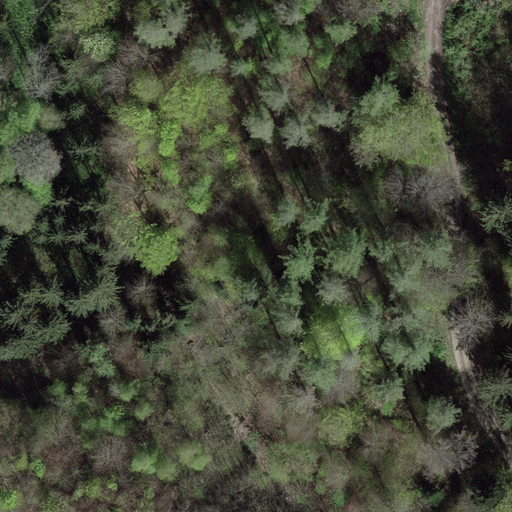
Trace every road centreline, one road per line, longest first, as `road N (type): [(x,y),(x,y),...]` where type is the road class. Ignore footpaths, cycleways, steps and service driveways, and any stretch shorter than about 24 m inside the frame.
road 1 (track): [(511,447),(469,368),(457,312),(456,195),(437,88),(435,0)]
road 2 (track): [(132,0),(121,265),(100,308),(0,379)]
